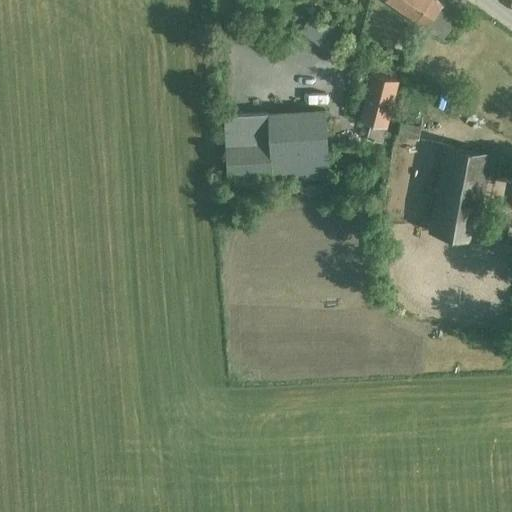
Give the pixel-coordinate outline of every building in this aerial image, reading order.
[(386,0),(442,39),(459,16),(442,4),(443,4),(437,0),(386,0)] [(334,55),(347,37),(313,14),(301,31),(334,55)] [(383,142),(399,80),(372,73),(360,119),(371,122),(367,138),(383,142)] [(273,181),(329,178),(326,109),(225,115),(228,175),(272,173),(273,181)] [(419,140),(422,127),(400,123),(398,136),(419,140)] [(476,240),(492,153),(449,145),(432,232),(476,240)]
